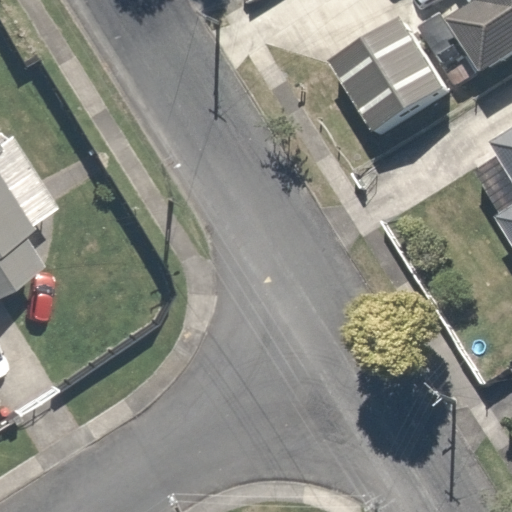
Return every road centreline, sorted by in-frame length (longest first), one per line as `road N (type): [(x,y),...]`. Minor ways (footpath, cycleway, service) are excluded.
road 1 (residential): [(330,352),(117,0)]
road 2 (residential): [(81,511),(330,352)]
road 3 (residential): [(432,511),(330,352)]
